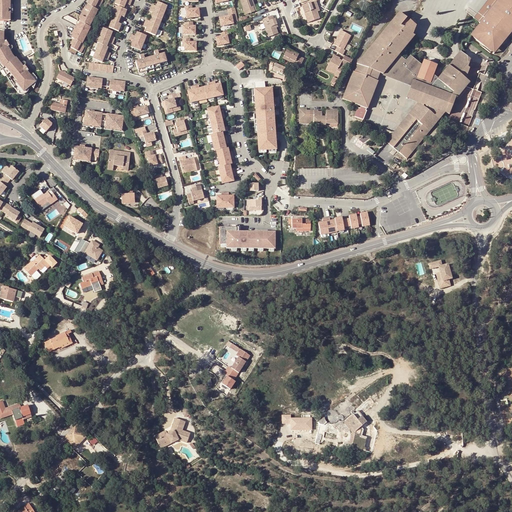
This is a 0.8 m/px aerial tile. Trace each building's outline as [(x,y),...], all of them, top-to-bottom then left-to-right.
[(0,0),(0,21),(10,22),(10,0),(0,0)] [(97,6),(100,8),(104,0),(102,0),(90,0),(87,6),(95,10),(97,6)] [(126,5),(129,6),(131,0),(116,0),(115,5),(124,9),(126,5)] [(240,0),(246,15),(255,12),(253,7),(255,7),(252,0),(240,0)] [(319,0),(308,0),(310,3),(302,6),(306,17),(311,16),(312,20),(319,17),(317,12),(315,7),(317,6),(316,2),(320,0),(319,0)] [(482,44),(488,49),(492,52),(496,46),(496,45),(497,44),(497,43),(497,42),(496,41),(496,40),(501,33),(507,38),(511,31),(511,0),(492,0),(476,21),(480,24),(471,35),(482,44)] [(492,0),(488,0),(474,18),(476,21),(492,0)] [(161,21),(167,6),(157,3),(156,6),(152,5),(149,12),(153,13),(152,17),(161,21)] [(83,14),(94,19),(98,11),(95,10),(87,6),(83,14)] [(192,9),(192,6),(184,7),(185,10),(186,10),(187,19),(199,17),(198,9),(192,9)] [(238,21),(235,7),(228,9),(229,16),(219,18),(221,26),(233,24),(233,22),(238,21)] [(125,18),(127,11),(118,8),(115,15),(117,15),(114,22),(113,22),(110,29),(119,32),(122,25),(121,25),(123,18),(125,18)] [(371,47),(356,64),(357,64),(380,73),(383,75),(391,65),(399,55),(414,36),(413,36),(409,34),(410,32),(413,33),(416,27),(409,22),(408,23),(405,20),(406,19),(399,13),(376,41),(377,41),(372,47),(371,47)] [(80,23),(90,28),(94,19),(83,14),(79,22),(80,23)] [(277,28),(276,25),(278,25),(275,18),(274,19),(272,15),(263,19),(264,22),(263,23),(269,37),(279,33),(277,28)] [(155,36),(161,21),(152,17),(150,21),(146,20),(143,27),(147,28),(146,32),(155,36)] [(183,26),(183,35),(195,35),(195,26),(193,26),(192,22),(185,23),(185,26),(183,26)] [(80,23),(76,31),(87,37),(91,28),(90,28),(80,23)] [(110,43),(113,44),(116,38),(112,37),(114,32),(104,29),(98,43),(100,44),(108,47),(110,43)] [(75,41),(83,45),(87,37),(76,31),(72,39),(75,41)] [(218,46),(229,43),(228,39),(227,35),(229,35),(228,31),(221,33),(222,36),(216,38),(218,46)] [(338,47),(336,52),(343,55),(346,51),(344,50),(352,36),(342,31),(335,45),(338,47)] [(2,40),(3,33),(0,32),(0,64),(2,68),(3,67),(15,83),(14,83),(22,93),(26,90),(34,83),(15,58),(14,59),(12,56),(2,40)] [(140,52),(146,37),(137,33),(135,37),(131,35),(129,42),(133,44),(131,48),(140,52)] [(492,52),(494,54),(507,38),(501,33),(496,40),(496,41),(497,42),(497,43),(497,44),(496,45),(496,46),(492,52)] [(190,38),(182,38),(183,42),(184,43),(184,47),(184,51),(196,51),(196,42),(190,42),(190,38)] [(82,55),(86,46),(83,45),(75,41),(71,49),(82,55)] [(106,58),(109,60),(112,53),(108,52),(110,48),(108,47),(100,44),(94,59),(104,62),(106,58)] [(462,91),(487,62),(466,45),(463,49),(467,52),(465,55),(468,58),(468,59),(470,60),(468,68),(469,69),(466,80),(468,81),(461,90),(462,91)] [(299,55),(288,49),(284,56),(295,62),(294,64),(300,67),(304,59),(298,56),(299,55)] [(419,102),(386,142),(390,145),(391,142),(395,142),(397,144),(399,141),(402,144),(397,151),(407,159),(440,119),(443,112),(445,113),(452,93),(459,96),(462,91),(461,90),(468,81),(466,80),(469,69),(468,68),(470,60),(468,59),(468,58),(465,55),(467,52),(463,49),(456,57),(458,58),(453,63),(452,62),(438,79),(435,82),(431,80),(433,76),(437,66),(434,65),(432,66),(428,64),(426,62),(423,60),(422,66),(410,56),(406,61),(399,55),(391,65),(424,92),(420,103),(419,102)] [(139,73),(168,63),(167,61),(164,52),(159,54),(158,51),(154,52),(155,55),(146,58),(145,55),(141,56),(142,59),(136,62),(139,70),(139,73)] [(345,65),(349,67),(353,61),(345,57),(343,62),(339,60),(340,59),(334,55),(327,68),(337,73),(336,75),(335,76),(339,77),(345,65)] [(295,62),(284,56),(283,59),(294,64),(295,62)] [(243,61),(236,66),(239,70),(246,66),(243,61)] [(88,62),(87,69),(111,73),(112,66),(88,62)] [(26,90),(22,93),(14,83),(15,83),(3,67),(2,68),(0,64),(0,71),(11,86),(19,95),(22,95),(23,95),(26,92),(26,90)] [(380,73),(357,64),(354,73),(377,81),(380,73)] [(391,65),(383,75),(412,87),(407,98),(419,102),(420,103),(424,92),(391,65)] [(57,80),(64,84),(68,75),(61,72),(57,80)] [(356,103),(355,104),(365,108),(368,109),(378,82),(377,81),(354,73),(353,72),(342,99),(351,103),(352,101),(356,103)] [(71,87),(75,79),(68,75),(64,84),(71,87)] [(86,76),(84,86),(88,86),(88,87),(96,89),(97,88),(100,88),(102,78),(86,76)] [(111,80),(109,89),(112,90),(112,91),(121,93),(121,91),(125,92),(126,83),(111,80)] [(214,82),(210,83),(214,98),(222,96),(220,84),(215,85),(214,82)] [(208,87),(203,88),(206,100),(214,98),(210,83),(207,84),(208,87)] [(198,86),(194,87),(198,102),(206,100),(203,88),(199,89),(198,86)] [(198,102),(194,87),(190,88),(191,91),(187,92),(190,104),(198,102)] [(277,137),(273,87),(254,88),(259,151),(278,150),(277,137)] [(167,109),(168,112),(173,111),(172,108),(177,106),(174,97),(177,96),(176,92),(168,95),(169,99),(164,100),(167,109)] [(452,93),(445,113),(450,114),(456,97),(457,98),(459,96),(452,93)] [(66,106),(67,101),(61,100),(60,105),(53,103),(51,110),(65,113),(66,106)] [(124,111),(125,104),(118,103),(112,102),(112,109),(117,109),(117,110),(124,111)] [(134,109),(136,116),(148,112),(146,105),(139,107),(137,102),(130,105),(132,110),(134,109)] [(208,118),(224,115),(223,111),(220,111),(219,112),(218,107),(216,108),(206,110),(208,118)] [(331,125),(338,125),(338,110),(334,110),(334,111),(333,112),(332,112),(332,111),(326,111),(326,117),(323,117),(323,113),(318,113),(318,112),(318,111),(314,111),(310,111),(310,112),(307,112),(307,111),(307,109),(299,110),(299,122),(307,122),(307,124),(314,124),(322,124),(326,125),(326,123),(331,123),(331,125)] [(91,112),(85,111),(83,123),(100,126),(100,124),(105,125),(105,126),(121,128),(123,116),(117,115),(117,118),(114,118),(114,115),(94,112),(93,115),(90,115),(91,112)] [(208,118),(210,127),(222,124),(221,119),(222,119),(224,119),(224,115),(208,118)] [(185,120),(184,116),(179,117),(180,121),(177,122),(174,122),(176,128),(173,129),(175,135),(179,134),(178,132),(186,129),(183,121),(185,120)] [(52,125),(46,119),(39,126),(46,132),(52,125)] [(222,124),(210,127),(212,135),(222,133),(223,132),(228,131),(227,127),(223,128),(222,124)] [(143,134),(145,142),(156,139),(154,131),(147,133),(146,129),(139,131),(140,135),(143,134)] [(212,135),(210,135),(212,143),(227,140),(226,136),(223,137),(222,133),(212,135)] [(212,143),(214,152),(216,151),(226,149),(225,145),(226,144),(228,144),(227,140),(212,143)] [(399,141),(397,144),(395,142),(391,142),(390,145),(397,151),(402,144),(399,141)] [(98,157),(99,150),(84,148),(84,146),(80,145),(79,147),(74,146),(73,156),(75,156),(75,160),(88,162),(88,158),(90,158),(90,156),(98,157)] [(216,151),(218,159),(233,156),(232,152),(228,153),(227,148),(227,149),(226,149),(216,151)] [(114,162),(113,166),(114,166),(123,167),(122,170),(128,170),(129,158),(122,157),(122,152),(110,150),(108,162),(114,162)] [(152,155),(151,150),(144,152),(146,157),(147,156),(150,166),(162,162),(159,153),(153,154),(152,155)] [(178,158),(182,173),(197,170),(194,158),(186,160),(185,156),(178,158)] [(218,159),(220,168),(230,165),(231,165),(230,160),(234,160),(233,156),(218,159)] [(220,176),(235,173),(234,169),(231,170),(230,165),(220,168),(218,168),(220,176)] [(1,178),(8,183),(10,180),(12,181),(18,172),(11,167),(5,176),(4,175),(1,178)] [(162,178),(161,173),(153,176),(154,180),(157,180),(159,188),(169,185),(166,177),(164,177),(162,178)] [(235,173),(220,176),(222,184),(233,182),(232,177),(234,177),(236,176),(235,173)] [(260,191),(260,183),(251,183),(251,191),(260,191)] [(193,204),(192,201),(203,198),(200,186),(191,188),(192,193),(186,195),(189,205),(193,204)] [(41,208),(48,202),(50,205),(58,200),(54,194),(51,196),(48,193),(44,195),(43,195),(35,200),(41,208)] [(221,197),(217,197),(217,209),(225,209),(225,193),(221,193),(221,196),(221,197)] [(229,193),(225,193),(225,209),(233,208),(233,197),(229,197),(229,196),(229,193)] [(134,194),(121,194),(122,203),(135,202),(134,194)] [(261,207),(261,198),(258,198),(258,201),(248,201),(248,207),(248,211),(261,211),(261,207)] [(48,202),(41,208),(43,210),(50,205),(48,202)] [(5,217),(14,223),(19,215),(10,210),(10,209),(6,206),(2,213),(6,216),(5,217)] [(56,208),(47,215),(50,220),(59,213),(56,208)] [(360,216),(357,217),(359,225),(362,224),(363,227),(370,225),(368,213),(360,214),(360,216)] [(349,218),(346,219),(348,227),(351,226),(352,229),(359,227),(359,225),(357,217),(357,214),(349,216),(349,218)] [(335,219),(335,220),(337,231),(345,230),(344,227),(348,227),(346,219),(342,220),(342,217),(335,219)] [(81,226),(69,218),(63,228),(76,235),(81,226)] [(330,218),(326,219),(329,233),(337,232),(337,231),(335,220),(330,221),(330,220),(330,218)] [(329,233),(326,219),(322,219),(323,221),(323,223),(318,224),(320,235),(321,238),(330,236),(329,233)] [(24,220),(21,226),(40,238),(44,230),(33,223),(32,224),(24,220)] [(302,229),(302,232),(310,232),(310,225),(302,225),(302,220),(292,220),(292,229),(297,229),(302,229)] [(240,228),(220,228),(219,245),(221,245),(226,245),(226,247),(226,249),(232,249),(237,249),(241,249),(246,249),(248,249),(253,249),(258,249),(263,249),(269,249),(274,249),(275,249),(275,232),(268,232),(268,230),(257,230),(257,232),(254,232),(240,232),(240,228)] [(92,244),(88,241),(79,254),(84,257),(86,253),(97,260),(103,250),(99,247),(101,245),(94,241),(92,244)] [(45,260),(43,258),(40,255),(33,262),(32,262),(24,269),(31,277),(39,270),(40,270),(45,266),(47,268),(49,265),(52,268),(57,263),(49,255),(46,258),(45,260)] [(146,260),(139,265),(139,267),(139,268),(140,269),(141,269),(142,269),(143,269),(148,275),(152,271),(153,271),(148,264),(149,264),(146,260)] [(442,266),(440,261),(432,263),(433,268),(438,267),(440,274),(442,282),(438,283),(440,290),(450,286),(448,280),(452,279),(451,276),(450,270),(448,264),(442,266)] [(99,283),(100,285),(100,286),(104,285),(99,272),(82,278),(84,282),(80,284),(82,289),(92,285),(99,283)] [(14,299),(15,294),(16,295),(17,291),(17,290),(9,289),(9,288),(2,286),(0,296),(14,299)] [(59,321),(61,316),(53,312),(51,316),(59,321)] [(68,334),(67,331),(56,337),(50,340),(47,342),(45,343),(42,344),(47,353),(61,347),(62,348),(73,344),(68,334)] [(239,373),(250,356),(240,349),(236,356),(238,357),(231,368),(239,373)] [(13,414),(15,421),(23,418),(23,417),(31,415),(28,406),(17,409),(16,405),(9,407),(10,412),(12,411),(13,414)] [(359,447),(367,449),(369,443),(369,441),(370,440),(370,437),(363,435),(364,431),(361,427),(367,422),(362,416),(357,420),(353,415),(347,421),(356,432),(353,443),(360,445),(359,447)] [(291,419),(291,431),(294,430),(294,428),(301,427),(301,430),(311,429),(311,419),(310,419),(303,419),(291,419)] [(155,438),(160,446),(170,441),(171,443),(178,440),(184,442),(187,433),(179,430),(181,422),(175,420),(171,431),(166,434),(165,432),(155,438)] [(65,438),(68,441),(74,447),(78,443),(79,442),(78,440),(84,434),(81,431),(79,432),(74,428),(65,438)] [(78,443),(79,445),(87,437),(84,434),(78,440),(79,442),(78,443)] [(68,441),(65,438),(59,445),(61,447),(68,441)] [(105,455),(100,458),(105,466),(110,464),(105,455)] [(18,511),(32,511),(34,511),(29,503),(25,506),(25,508),(18,511)]
